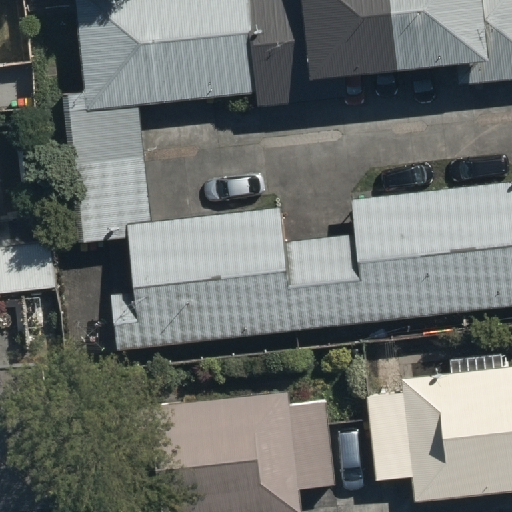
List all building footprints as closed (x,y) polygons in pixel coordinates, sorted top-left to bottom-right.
[(121,338),(511,295),(511,171),(351,189),(355,224),(285,231),(281,197),(153,210),(141,98),(255,86),(257,99),(350,89),(347,60),(455,48),(458,76),(511,70),(511,0),(80,0),(89,83),(64,86),(80,231),(132,225),(138,285),(115,288),(121,338)] [(0,285),(58,279),(53,233),(0,238),(0,285)] [(95,511),(78,355),(0,362),(0,511),(95,511)] [(413,493),(511,482),(511,358),(401,370),(403,385),(367,388),(376,472),(411,468),(413,493)] [(289,396),(288,383),(118,401),(129,511),(248,511),(304,506),(301,481),(337,477),(328,392),(289,396)]
